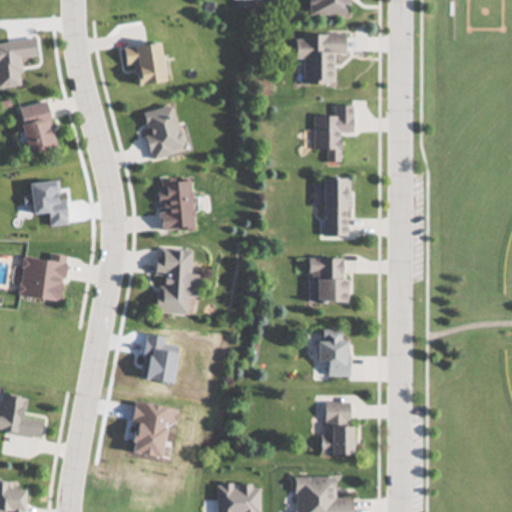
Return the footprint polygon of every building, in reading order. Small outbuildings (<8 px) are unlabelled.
[(306,0),(306,16),(349,16),(348,0),(306,0)] [(343,35),(293,35),(293,60),(301,60),(301,85),(329,85),(329,54),(343,54),(343,35)] [(117,47),(119,66),(128,65),(130,85),(160,82),(155,43),(117,47)] [(13,108),(22,153),(52,148),(43,102),(13,108)] [(146,160),(178,154),(169,106),(136,112),(146,160)] [(331,117),(311,117),(311,151),(323,151),(323,163),(338,163),(338,134),(350,134),(351,107),(331,107),(331,117)] [(347,179),(319,179),(319,237),(347,237),(347,179)] [(188,230),(188,181),(155,181),(155,231),(188,230)] [(186,251),(153,249),(152,276),(153,276),(151,314),(183,315),(184,297),(191,298),(192,275),(185,275),(186,251)] [(20,258),(15,297),(56,303),(62,257),(47,255),(46,262),(20,258)] [(307,302),(343,303),(343,258),(307,258),(307,302)] [(339,330),(313,330),(313,363),(322,363),(322,378),(347,378),(347,340),(339,340),(339,330)] [(0,432),(0,434),(38,439),(41,420),(21,418),(23,400),(0,396),(0,429),(0,432)] [(347,455),(347,403),(318,403),(318,455),(347,455)] [(290,511),(347,511),(347,498),(333,498),(333,478),(290,478),(290,511)] [(21,511),(22,490),(0,489),(0,511),(21,511)]
